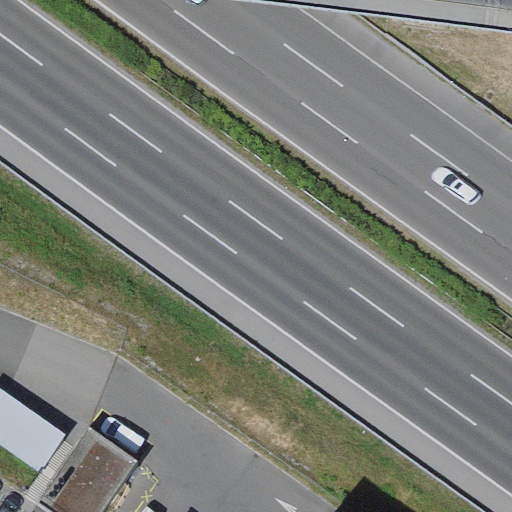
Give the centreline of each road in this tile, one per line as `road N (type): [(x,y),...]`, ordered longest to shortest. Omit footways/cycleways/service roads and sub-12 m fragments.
road 1 (motorway): [(0,58),(511,427)]
road 2 (motorway): [(511,228),(194,0)]
